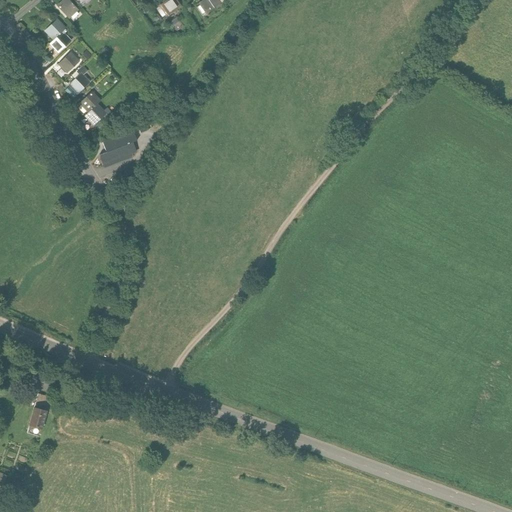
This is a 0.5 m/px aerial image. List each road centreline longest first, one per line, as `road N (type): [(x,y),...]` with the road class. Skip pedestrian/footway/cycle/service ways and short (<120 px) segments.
road 1 (tertiary): [(90,367),(465,511)]
road 2 (residential): [(10,29),(128,244),(127,281),(90,367)]
